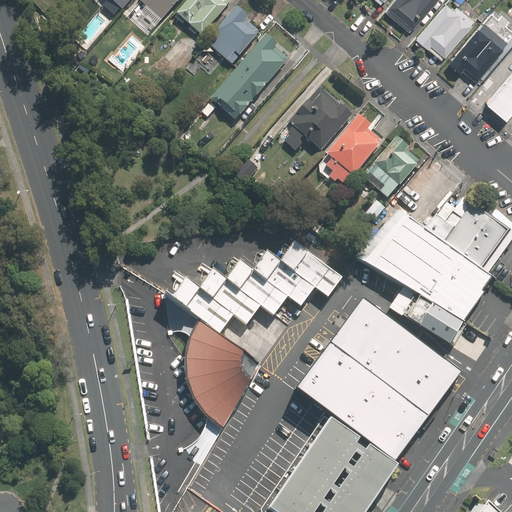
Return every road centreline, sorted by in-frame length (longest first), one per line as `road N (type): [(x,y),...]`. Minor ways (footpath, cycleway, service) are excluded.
road 1 (primary): [(117,511),(79,281),(0,32)]
road 2 (residential): [(511,181),(301,0)]
road 3 (secondary): [(511,370),(414,511)]
